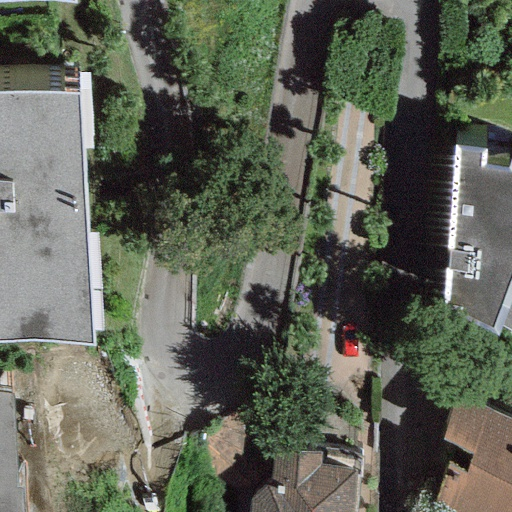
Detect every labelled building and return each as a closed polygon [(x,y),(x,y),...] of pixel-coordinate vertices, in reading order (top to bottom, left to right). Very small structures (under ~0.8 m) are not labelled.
[(77,88),(0,90),(0,335),(92,339),(77,88)] [(483,146),(453,144),(453,148),(443,304),(495,330),(511,283),(511,156),(506,166),(483,162),(483,146)] [(511,511),(511,414),(454,391),(433,456),(446,462),(433,502),(458,511),(511,511)] [(13,396),(0,394),(0,511),(22,511),(23,487),(14,487),(13,396)] [(319,453),(262,448),(255,511),(349,511),(353,469),(319,463),(319,453)]
